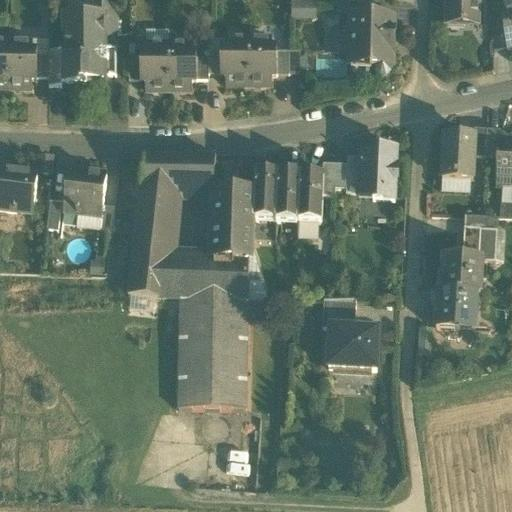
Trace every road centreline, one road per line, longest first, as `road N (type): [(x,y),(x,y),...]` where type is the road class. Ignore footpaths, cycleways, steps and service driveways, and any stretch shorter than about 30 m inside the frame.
road 1 (residential): [(0,136),(229,138),(417,105)]
road 2 (unclassified): [(423,511),(409,401),(417,105)]
